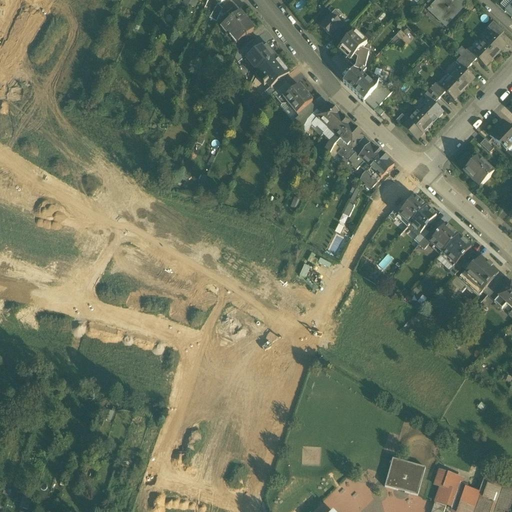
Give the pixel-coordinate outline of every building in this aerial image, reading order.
[(197,2),(192,0),(189,6),(195,9),(197,2)] [(438,0),(430,0),(424,7),(428,11),(439,0),(438,0)] [(438,0),(439,0),(428,11),(445,27),(465,6),(461,2),(462,1),(460,0),(438,0)] [(230,1),(224,7),(222,10),(221,12),(224,16),(234,7),(230,1)] [(218,5),(209,19),(216,23),(221,12),(222,10),(218,5)] [(341,17),(335,12),(331,16),(337,21),(341,17)] [(254,31),(239,13),(221,28),(227,35),(229,33),(238,44),(248,35),(254,31)] [(337,21),(331,16),(320,28),(331,39),(343,27),(337,21)] [(504,33),(493,23),(487,29),(491,33),(492,33),(498,39),(504,33)] [(491,33),(487,38),(488,39),(482,45),(496,57),(500,53),(500,52),(505,46),(498,39),(492,33),(491,33)] [(367,46),(354,34),(337,52),(350,63),(360,53),(367,46)] [(238,44),(236,46),(241,52),(246,48),(253,41),(248,35),(238,44)] [(496,57),(482,45),(476,51),(476,50),(472,55),(471,55),(476,60),(485,68),(490,62),(491,63),(496,57)] [(252,55),(247,60),(257,73),(276,58),(267,46),(264,49),(262,47),(252,55)] [(370,47),(367,46),(360,53),(368,55),(370,47)] [(241,52),(237,55),(237,56),(241,61),(245,58),(247,60),(252,55),(246,48),(241,52)] [(472,55),(467,50),(461,57),(471,66),(476,60),(471,55),(472,55)] [(360,53),(355,70),(353,72),(343,83),(353,93),(366,80),(359,74),(363,70),(364,71),(368,55),(360,53)] [(350,63),(347,67),(353,72),(355,70),(360,53),(350,63)] [(471,66),(461,57),(455,63),(460,67),(466,72),(471,66)] [(276,58),(257,73),(270,89),(271,89),(279,82),(289,74),(276,58)] [(460,67),(456,72),(456,73),(451,79),(464,91),(469,86),(474,80),(466,72),(460,67)] [(451,79),(445,85),(444,84),(440,89),(445,94),(454,102),(459,96),(464,91),(451,79)] [(371,81),(370,83),(366,80),(353,93),(364,103),(376,89),(379,83),(371,81)] [(279,82),(271,89),(270,89),(267,91),(271,97),(271,96),(272,96),(283,87),(279,82)] [(376,89),(364,103),(375,112),(378,108),(391,94),(379,83),(376,89)] [(440,89),(436,85),(430,91),(440,100),(445,94),(440,89)] [(283,87),(272,96),(277,101),(282,97),(284,99),(290,94),(284,86),(283,87)] [(290,94),(284,99),(283,99),(284,100),(289,105),(297,115),(311,104),(312,103),(303,91),(299,86),(290,94)] [(267,91),(261,96),(268,104),(271,97),(267,91)] [(440,100),(430,91),(424,97),(428,101),(429,101),(434,106),(440,100)] [(434,106),(429,101),(428,101),(424,106),(425,106),(419,112),(433,125),(438,120),(437,119),(443,114),(434,106)] [(311,104),(297,115),(299,118),(294,122),(302,131),(305,126),(307,122),(314,114),(314,113),(316,111),(311,104)] [(318,117),(317,118),(328,129),(340,116),(329,105),(318,117)] [(384,114),(378,108),(375,112),(381,118),(384,114)] [(419,112),(414,118),(413,118),(408,123),(422,135),(428,130),(433,125),(419,112)] [(314,114),(307,122),(305,126),(307,128),(310,125),(317,118),(318,117),(314,114)] [(340,116),(328,129),(335,136),(340,140),(352,127),(340,116)] [(328,129),(317,118),(310,125),(315,129),(317,128),(324,134),(328,129)] [(405,120),(399,126),(402,128),(408,122),(405,120)] [(408,123),(408,122),(402,128),(417,142),(423,136),(422,135),(408,123)] [(511,131),(503,123),(489,137),(505,153),(511,145),(511,131)] [(340,140),(336,144),(342,150),(339,154),(343,158),(350,150),(351,151),(352,150),(363,138),(352,127),(340,140)] [(335,136),(328,144),(330,145),(332,144),(334,146),(336,144),(340,140),(335,136)] [(494,150),(485,141),(480,145),(490,154),(494,150)] [(330,145),(328,144),(323,153),(329,156),(334,146),(332,144),(330,145)] [(359,157),(358,158),(370,169),(382,156),(371,145),(359,157)] [(350,150),(343,158),(348,163),(348,162),(355,154),(352,150),(351,151),(350,150)] [(355,154),(348,162),(348,163),(351,166),(358,158),(359,157),(355,154)] [(382,156),(370,169),(381,180),(394,166),(382,156)] [(358,158),(351,166),(357,171),(360,168),(366,173),(370,169),(358,158)] [(494,174),(477,158),(463,173),(480,189),(494,174)] [(381,180),(370,169),(366,173),(363,177),(361,181),(371,191),(381,180)] [(354,195),(349,204),(353,206),(360,192),(356,190),(354,195)] [(404,210),(398,216),(399,217),(410,227),(426,209),(414,198),(404,210)] [(353,206),(349,204),(343,216),(348,218),(354,207),(353,206)] [(399,207),(389,218),(394,223),(399,217),(398,216),(404,210),(399,207)] [(426,209),(410,227),(421,236),(426,230),(429,227),(428,227),(436,218),(426,209)] [(435,238),(430,244),(430,245),(443,256),(459,238),(445,226),(435,238)] [(421,236),(415,242),(420,246),(430,234),(426,230),(421,236)] [(420,246),(419,247),(424,251),(430,245),(430,244),(435,238),(430,234),(420,246)] [(459,238),(443,256),(455,266),(455,267),(462,260),(463,261),(465,258),(464,258),(471,249),(459,238)] [(477,253),(468,263),(472,267),(473,266),(474,267),(481,259),(482,258),(477,253)] [(481,259),(474,267),(473,266),(472,267),(464,276),(471,282),(468,285),(480,296),(483,293),(498,276),(499,275),(492,269),(493,267),(489,263),(488,265),(481,259)] [(462,260),(455,267),(455,266),(449,273),(454,277),(467,264),(463,261),(462,260)] [(498,276),(483,293),(487,297),(502,280),(498,276)] [(502,280),(487,297),(494,303),(509,286),(502,280)] [(509,286),(494,303),(502,310),(506,305),(511,309),(511,285),(511,284),(509,286)] [(477,408),(482,412),(485,407),(481,403),(477,408)] [(425,469),(393,460),(385,488),(418,497),(425,469)] [(499,481),(484,476),(479,493),(466,489),(467,487),(461,485),(463,480),(448,475),(447,478),(438,475),(434,486),(440,488),(435,504),(446,508),(447,504),(453,506),(452,509),(458,511),(459,510),(464,511),(463,511),(508,511),(511,502),(511,485),(507,484),(505,490),(497,488),(499,481)]
